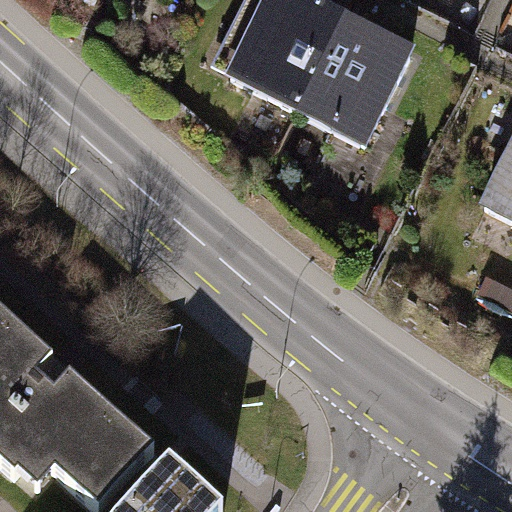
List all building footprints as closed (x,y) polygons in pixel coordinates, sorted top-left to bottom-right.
[(334,29),(276,0),(254,0),(211,85),(287,123),(334,29)] [(411,68),(334,29),(287,123),(364,162),(411,68)] [(511,121),(508,119),(464,210),(511,232),(511,121)] [(0,319),(0,468),(38,504),(59,481),(92,511),(105,511),(156,460),(71,380),(51,401),(33,383),(49,366),(0,319)] [(215,511),(173,474),(137,511),(215,511)]
